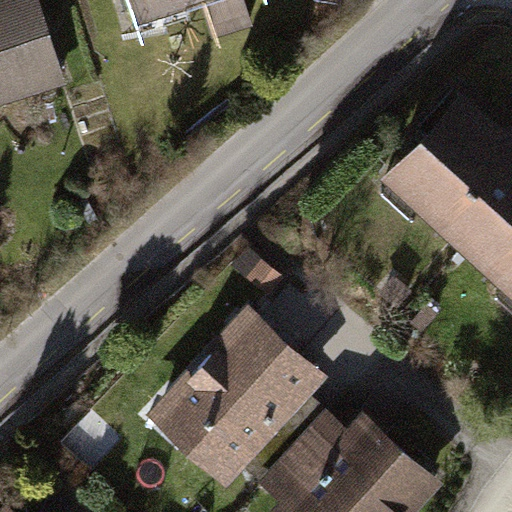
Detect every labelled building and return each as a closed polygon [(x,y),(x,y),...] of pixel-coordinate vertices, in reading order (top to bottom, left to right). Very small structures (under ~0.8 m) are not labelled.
[(39,0),(0,0),(0,95),(63,76),(39,0)] [(472,241),(511,195),(511,138),(511,139),(466,98),(384,188),(416,217),(429,202),(472,241)] [(511,195),(472,241),(511,277),(511,195)] [(254,312),(163,410),(229,471),(246,453),(272,477),(330,414),(303,389),(319,372),(254,312)] [(296,499),(283,511),(405,511),(436,479),(370,418),(354,436),(330,414),(272,477),(296,499)]
